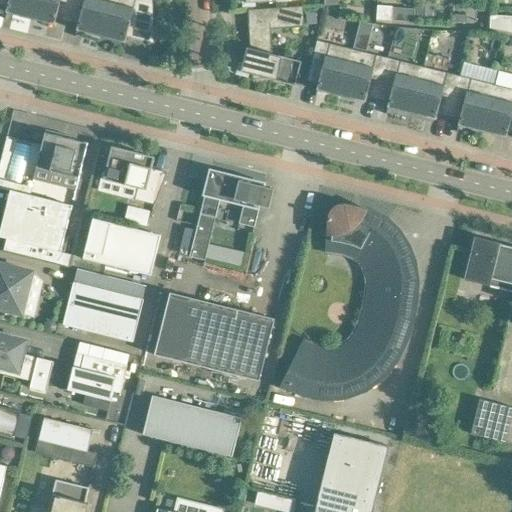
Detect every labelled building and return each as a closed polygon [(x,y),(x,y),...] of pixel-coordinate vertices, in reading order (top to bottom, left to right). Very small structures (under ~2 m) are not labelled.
[(6,14),(31,20),(35,0),(0,0),(0,5),(8,8),(6,14)] [(56,20),(67,23),(72,0),(35,0),(31,20),(55,26),(56,20)] [(77,31),(101,37),(110,0),(72,0),(67,23),(78,25),(77,31)] [(110,0),(101,37),(125,43),(127,37),(148,43),(154,45),(152,0),(110,0)] [(377,22),(393,23),(394,7),(378,6),(377,22)] [(241,72),(253,75),(253,80),(268,79),(296,86),(302,62),(273,55),(271,30),(304,28),(303,7),(248,11),(250,49),(247,48),(241,72)] [(317,91),(341,97),(353,50),(349,49),(323,43),(319,59),(314,58),(313,57),(307,83),(308,83),(318,85),(317,91)] [(367,97),(378,100),(384,75),(379,74),(383,58),(357,51),(353,50),(341,97),(365,103),(367,97)] [(387,109),(412,115),(424,67),(420,66),(420,67),(393,60),(389,77),(384,75),(378,100),(389,103),(387,109)] [(437,115),(448,118),(455,93),(450,92),(454,75),(427,69),(428,68),(424,67),(412,115),(436,121),(437,115)] [(458,126),(482,132),(494,85),(490,84),(464,78),(460,94),(455,93),(448,118),(460,120),(458,126)] [(508,133),(511,133),(511,89),(498,86),(494,85),(482,132),(507,138),(508,133)] [(60,137),(60,134),(46,131),(36,168),(79,179),(88,144),(60,137)] [(112,147),(104,180),(138,189),(135,200),(155,205),(167,173),(152,169),(155,158),(112,147)] [(203,197),(205,197),(190,257),(205,261),(222,195),(245,201),(239,224),(255,228),(261,204),(269,206),(268,208),(270,209),(274,190),(273,190),(272,192),(264,190),(266,183),(210,169),(203,197)] [(0,179),(0,188),(6,190),(8,182),(0,179)] [(0,236),(0,237),(23,243),(20,254),(67,265),(70,255),(61,253),(72,206),(14,192),(3,237),(0,236)] [(363,252),(357,261),(359,263),(361,267),(363,270),(364,273),(366,277),(366,281),(367,284),(367,288),(366,291),(366,293),(365,295),(365,299),(365,302),(363,308),(362,312),(361,317),(359,322),(356,327),(354,333),(351,337),(349,340),(347,342),(346,343),(343,345),(340,346),(337,347),(334,348),(331,348),(328,348),(325,348),(323,347),(321,347),(318,345),(305,341),(283,385),(289,388),(293,389),(298,391),(306,393),(314,395),(322,396),(330,397),(339,396),(346,396),(346,394),(364,388),(364,389),(369,387),(374,383),(377,381),(380,378),(383,375),(385,373),(388,370),(390,367),(393,363),(395,360),(398,354),(401,349),(404,342),(406,336),(408,330),(410,323),(412,316),(413,310),(414,305),(415,299),(402,291),(408,282),(413,275),(411,265),(409,264),(398,267),(398,266),(392,268),(390,264),(389,260),(387,256),(384,252),(382,248),(380,245),(376,242),(374,240),(386,222),(384,220),(379,217),(374,214),(370,212),(364,210),(359,209),(350,209),(350,205),(349,205),(347,205),(344,204),(340,204),(340,205),(338,205),(337,205),(335,206),(333,206),(332,207),(331,208),(330,210),(329,211),(328,212),(328,214),(327,215),(327,216),(327,218),(327,219),(327,221),(328,223),(327,242),(332,242),(337,242),(341,243),(346,244),(351,246),(355,248),(360,250),(363,252)] [(93,219),(83,259),(151,276),(161,236),(93,219)] [(511,247),(501,245),(501,244),(476,238),(467,276),(483,280),(482,284),(511,292),(511,247)] [(0,309),(22,315),(33,273),(0,264),(0,309)] [(63,325),(133,343),(144,300),(74,283),(63,325)] [(275,320),(197,300),(170,293),(155,355),(259,382),(275,320)] [(30,389),(46,393),(54,362),(38,358),(37,360),(23,357),(27,341),(0,334),(0,367),(3,368),(3,369),(19,373),(20,369),(34,373),(30,389)] [(72,375),(68,391),(111,401),(113,392),(121,394),(127,366),(85,356),(81,369),(74,367),(72,375)] [(143,435),(232,458),(242,418),(153,396),(143,435)] [(472,434),(506,443),(511,417),(511,408),(480,400),(472,434)] [(0,433),(15,437),(21,411),(0,406),(0,433)] [(68,462),(94,468),(98,454),(88,452),(94,430),(44,418),(39,441),(71,449),(68,462)] [(373,511),(389,446),(335,433),(315,511),(373,511)] [(31,511),(87,511),(89,504),(86,503),(89,488),(56,480),(49,511),(33,507),(31,511)]
